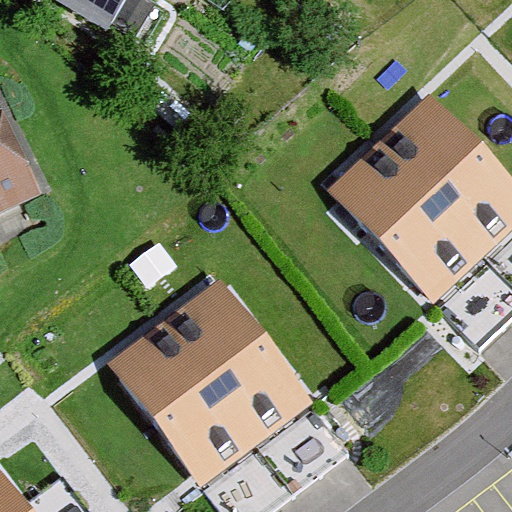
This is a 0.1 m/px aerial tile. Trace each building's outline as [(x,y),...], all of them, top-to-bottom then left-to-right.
[(129,0),(29,0),(104,44),(129,0)] [(0,221),(47,198),(0,104),(0,221)] [(511,191),(430,104),(328,198),(432,309),(511,234),(511,191)] [(222,288),(110,371),(199,491),(311,408),(222,288)] [(25,511),(0,478),(0,511),(25,511)]
